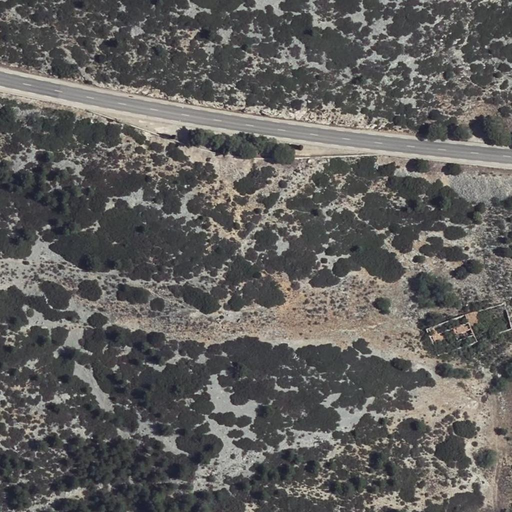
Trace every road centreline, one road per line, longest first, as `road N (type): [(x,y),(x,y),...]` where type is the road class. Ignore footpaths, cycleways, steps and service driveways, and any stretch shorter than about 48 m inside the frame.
road 1 (primary): [(511,159),(292,133),(0,80)]
road 2 (track): [(501,511),(499,385)]
